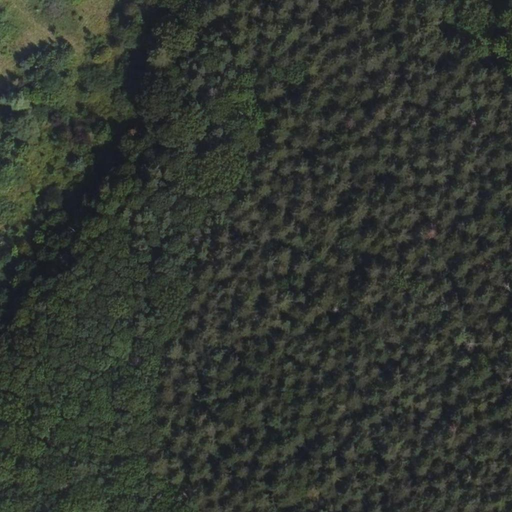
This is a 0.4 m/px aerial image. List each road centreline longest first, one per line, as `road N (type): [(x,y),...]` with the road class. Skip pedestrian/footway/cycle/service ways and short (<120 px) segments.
road 1 (track): [(196,293),(419,511)]
road 2 (track): [(215,0),(258,125),(196,293)]
